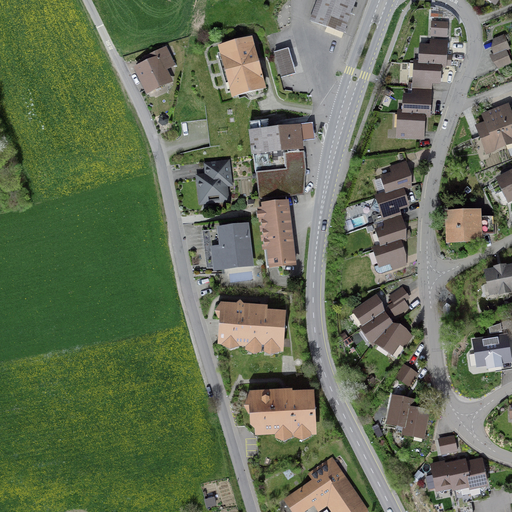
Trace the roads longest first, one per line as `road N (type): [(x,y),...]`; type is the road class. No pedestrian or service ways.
road 1 (residential): [(250,511),(185,298),(153,141),(85,0)]
road 2 (secondary): [(393,511),(326,377),(313,308),(331,156),(383,0)]
road 3 (residential): [(453,0),(471,21),(475,45),(427,200),(426,281)]
road 4 (residential): [(426,281),(439,386),(463,425)]
